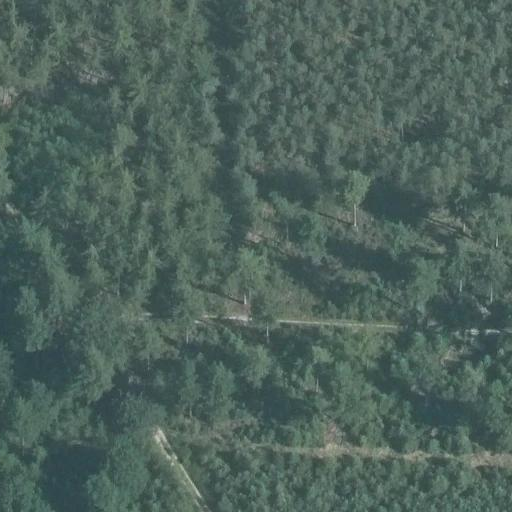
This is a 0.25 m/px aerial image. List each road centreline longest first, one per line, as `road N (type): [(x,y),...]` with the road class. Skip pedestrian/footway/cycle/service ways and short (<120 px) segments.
road 1 (track): [(82,314),(511,331)]
road 2 (track): [(0,197),(214,511)]
